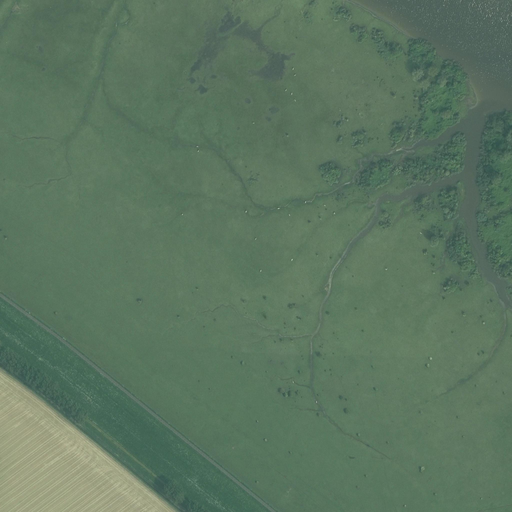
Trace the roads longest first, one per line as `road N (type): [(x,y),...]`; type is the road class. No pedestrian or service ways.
road 1 (track): [(0,328),(233,511)]
road 2 (track): [(200,511),(0,349)]
